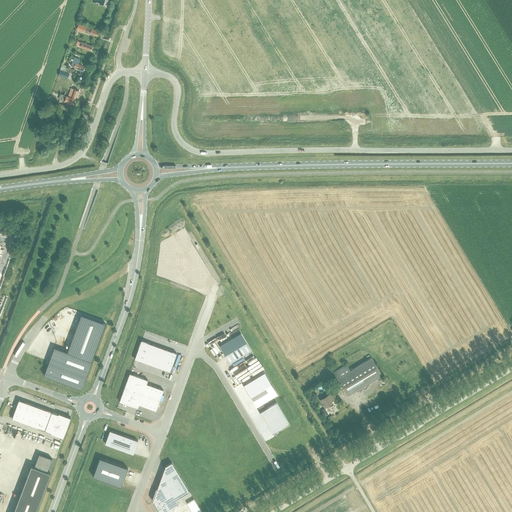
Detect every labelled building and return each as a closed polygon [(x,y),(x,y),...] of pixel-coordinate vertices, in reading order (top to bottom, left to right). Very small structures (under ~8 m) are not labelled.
[(87,27),(85,32),(97,37),(99,31),(89,28),(87,27)] [(77,41),(77,43),(81,44),(80,46),(91,50),(92,46),(82,42),(77,41)] [(72,62),(71,66),(74,67),(84,70),(85,66),(79,64),(81,56),(76,54),(74,57),(76,58),(74,62),(72,62)] [(66,89),(64,94),(76,98),(79,91),(74,89),(73,91),(72,91),(66,89)] [(74,103),(76,99),(62,94),(60,99),(68,102),(68,101),(74,103)] [(74,334),(67,352),(92,361),(98,343),(106,322),(81,314),(74,334)] [(241,333),(220,346),(230,363),(251,350),(241,333)] [(142,340),(135,359),(170,372),(177,353),(142,340)] [(67,352),(54,347),(44,375),(81,389),(92,361),(67,352)] [(382,375),(371,357),(350,370),(346,364),(333,372),(347,396),(382,375)] [(130,373),(124,387),(143,394),(146,384),(148,380),(130,373)] [(265,373),(243,386),(256,407),(278,394),(265,373)] [(124,387),(119,401),(138,408),(139,404),(143,394),(124,387)] [(159,388),(155,399),(160,400),(163,390),(159,388)] [(328,392),(319,398),(320,400),(325,407),(329,405),(330,406),(333,404),(331,401),(332,400),(331,398),(334,396),(332,393),(329,394),(328,392)] [(19,399),(15,408),(22,411),(25,401),(19,399)] [(25,401),(22,411),(29,413),(32,404),(25,401)] [(289,423),(276,402),(259,412),(272,434),(289,423)] [(32,404),(29,413),(35,416),(39,406),(32,404)] [(45,409),(39,406),(35,416),(42,418),(45,409)] [(22,411),(15,408),(12,418),(19,420),(22,411)] [(52,411),(45,409),(42,418),(48,421),(52,411)] [(22,411),(19,420),(25,423),(29,413),(22,411)] [(52,411),(48,421),(55,423),(58,414),(52,411)] [(35,416),(29,413),(25,423),(32,425),(35,416)] [(59,413),(58,414),(55,423),(67,428),(71,417),(59,413)] [(35,416),(32,425),(38,428),(42,418),(35,416)] [(42,418),(38,428),(45,430),(48,421),(42,418)] [(48,421),(45,430),(51,432),(55,423),(48,421)] [(55,423),(51,432),(51,433),(63,438),(67,428),(55,423)] [(138,441),(110,430),(105,444),(133,454),(138,441)] [(31,465),(13,511),(35,511),(50,472),(47,471),(52,458),(39,453),(34,466),(31,465)] [(100,458),(93,476),(121,487),(128,468),(100,458)] [(157,489),(152,501),(153,501),(153,500),(160,511),(169,511),(173,510),(171,508),(179,504),(176,499),(189,491),(172,462),(166,466),(166,465),(165,465),(164,469),(162,475),(158,486),(159,488),(157,489)] [(201,511),(194,499),(187,503),(192,511),(201,511)]
